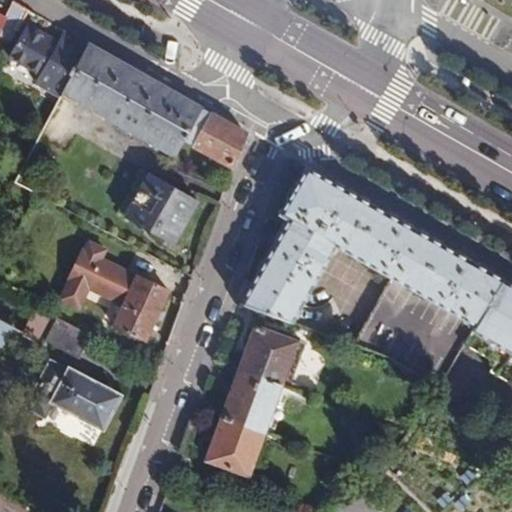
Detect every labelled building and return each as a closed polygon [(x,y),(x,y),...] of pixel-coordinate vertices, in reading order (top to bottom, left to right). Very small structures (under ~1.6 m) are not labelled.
[(11,0),(5,15),(0,12),(0,30),(13,38),(30,6),(18,0),(11,0)] [(36,81),(60,95),(63,88),(88,40),(63,26),(56,39),(28,24),(10,55),(40,71),(36,81)] [(202,105),(88,40),(63,88),(176,153),(186,134),(202,105)] [(245,130),(202,105),(186,134),(233,163),(245,130)] [(402,219),(306,165),(282,212),(291,218),(253,283),(276,297),(269,311),(291,319),(336,243),(375,266),(402,219)] [(197,197),(150,170),(125,213),(172,241),(197,197)] [(412,224),(402,219),(375,266),(385,272),(412,224)] [(392,276),(355,341),(389,352),(442,384),(465,343),(478,320),(503,276),(412,224),(385,272),(392,276)] [(90,284),(124,301),(138,273),(102,256),(107,246),(90,238),(86,247),(84,246),(70,275),(71,275),(62,295),(80,304),(90,284)] [(170,288),(138,272),(138,273),(124,301),(114,322),(145,337),(170,288)] [(511,281),(503,276),(478,320),(510,338),(505,349),(511,352),(511,365),(505,378),(511,381),(511,281)] [(253,283),(241,302),(269,311),(276,297),(253,283)] [(0,340),(5,332),(10,336),(17,324),(8,317),(10,312),(0,306),(0,340)] [(50,316),(38,308),(25,333),(38,340),(50,316)] [(79,355),(90,333),(58,315),(46,338),(79,355)] [(478,320),(465,343),(498,361),(505,349),(510,338),(478,320)] [(256,325),(241,367),(281,381),(297,340),(256,325)] [(511,352),(505,349),(498,361),(493,371),(505,378),(511,365),(511,352)] [(69,368),(51,360),(28,406),(47,416),(55,401),(104,427),(121,393),(70,366),(69,368)] [(281,381),(241,367),(224,415),(264,431),(281,381)] [(264,431),(224,415),(208,458),(248,472),(264,431)]
